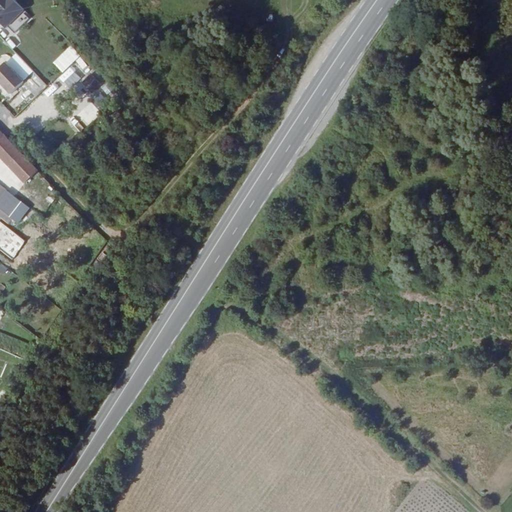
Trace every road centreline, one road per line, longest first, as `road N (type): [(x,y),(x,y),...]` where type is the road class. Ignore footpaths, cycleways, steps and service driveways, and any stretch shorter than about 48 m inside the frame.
road 1 (secondary): [(387,0),(49,511)]
road 2 (track): [(305,344),(489,511)]
road 3 (track): [(136,227),(21,135)]
